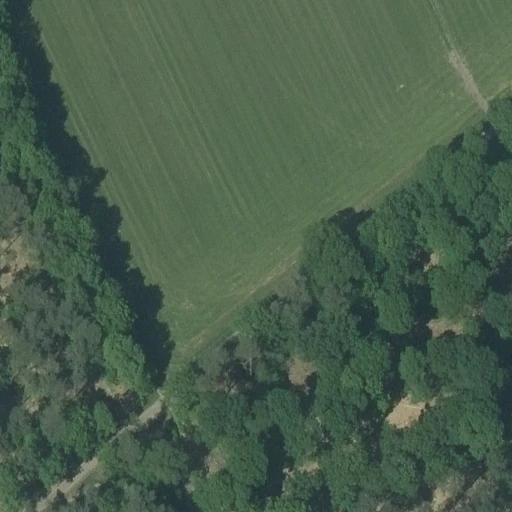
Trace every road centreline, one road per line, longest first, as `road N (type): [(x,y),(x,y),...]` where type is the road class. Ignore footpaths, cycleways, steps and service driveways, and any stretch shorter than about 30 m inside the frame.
road 1 (track): [(156,407),(511,114)]
road 2 (track): [(23,511),(156,407)]
